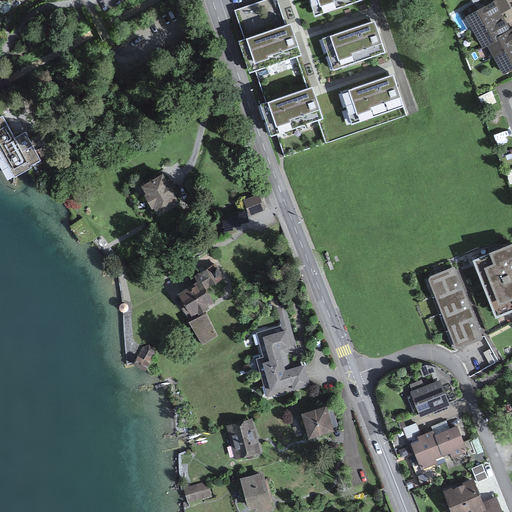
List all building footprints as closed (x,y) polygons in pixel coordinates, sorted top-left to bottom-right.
[(407,116),(367,0),(264,0),(234,10),(285,158),(407,116)] [(511,32),(509,34),(502,21),(499,16),(494,5),(468,19),(484,49),(489,47),(503,73),(511,68),(511,32)] [(3,115),(0,116),(0,150),(14,177),(42,162),(26,131),(14,137),(3,115)] [(511,142),(508,131),(494,135),(498,148),(511,142)] [(163,175),(141,186),(156,215),(177,204),(163,175)] [(259,194),(242,200),(249,218),(265,213),(259,194)] [(511,243),(475,257),(496,314),(511,307),(511,243)] [(196,283),(178,295),(191,314),(210,301),(203,290),(223,277),(214,264),(193,278),(196,283)] [(478,329),(471,312),(464,293),(457,275),(454,267),(430,276),(457,346),(481,337),(478,329)] [(259,332),(265,356),(284,351),(296,347),(284,305),(278,307),(283,326),(259,332)] [(216,334),(206,313),(188,321),(202,343),(216,334)] [(143,347),(135,363),(144,368),(152,352),(143,347)] [(263,375),(289,368),(284,351),(265,356),(258,358),(263,375)] [(289,368),(263,375),(268,394),(308,383),(303,364),(289,368)] [(449,404),(440,382),(410,393),(419,416),(449,404)] [(336,425),(331,408),(306,415),(311,432),(336,425)] [(253,421),(227,427),(234,458),(260,452),(253,421)] [(436,434),(449,429),(447,423),(434,428),(436,434)] [(408,438),(420,434),(417,425),(405,430),(408,438)] [(434,457),(450,451),(452,455),(466,450),(457,426),(445,430),(435,434),(433,430),(427,433),(419,436),(421,440),(413,443),(422,467),(436,462),(434,457)] [(264,471),(240,478),(250,511),(256,509),(257,511),(270,511),(276,511),(264,471)] [(473,482),(446,493),(454,511),(504,511),(498,497),(482,504),(473,482)] [(211,483),(187,490),(191,505),(215,499),(211,483)]
